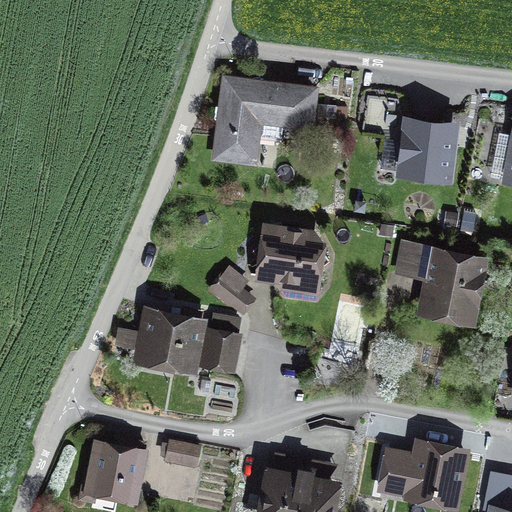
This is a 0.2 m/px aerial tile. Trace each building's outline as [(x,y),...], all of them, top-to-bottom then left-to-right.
[(313,89),(227,78),(217,155),(252,159),(258,111),(288,115),(287,121),(309,124),(313,89)] [(369,96),(367,132),(402,134),(403,116),(400,116),(401,97),(369,96)] [(402,171),(447,177),(453,126),(408,120),(406,135),(401,140),(400,151),(404,156),(402,171)] [(511,135),(499,132),(490,175),(511,179),(511,135)] [(318,284),(313,283),(315,271),(329,260),(308,231),(268,226),(267,238),(259,245),(269,258),(263,263),(261,275),(277,278),(286,289),(285,296),(316,300),(318,284)] [(471,317),(483,259),(434,250),(423,308),(471,317)] [(212,287),(242,310),(252,297),(223,274),(212,287)] [(191,366),(199,321),(149,312),(141,356),(191,366)] [(233,366),(238,337),(209,331),(203,361),(233,366)] [(134,495),(144,442),(117,436),(114,447),(97,444),(89,486),(134,495)] [(199,446),(170,440),(167,458),(196,463),(199,446)] [(464,451),(420,442),(417,454),(388,449),(383,473),(412,479),(409,494),(454,502),(464,451)] [(75,444),(72,481),(88,483),(91,446),(75,444)] [(330,511),(335,488),(328,486),(326,481),(311,478),(313,471),(298,468),(296,480),(269,475),(261,511),(330,511)] [(511,511),(511,473),(491,470),(483,508),(493,510),(492,511),(511,511)]
